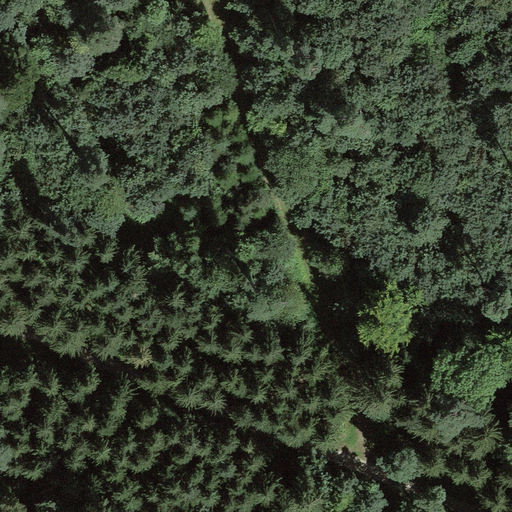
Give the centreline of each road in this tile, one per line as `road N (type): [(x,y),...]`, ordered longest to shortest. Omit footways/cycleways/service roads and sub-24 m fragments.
road 1 (track): [(379,478),(203,0)]
road 2 (track): [(0,313),(466,511)]
